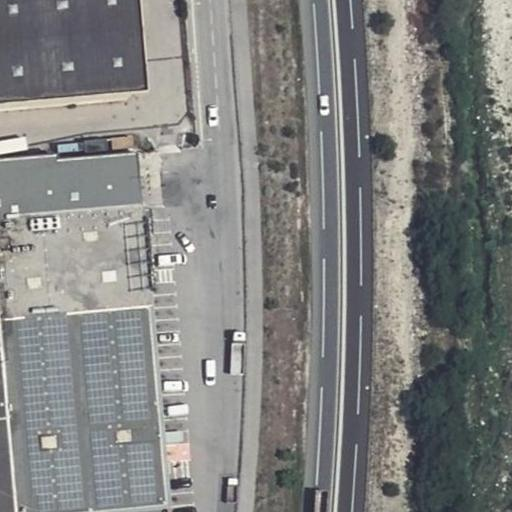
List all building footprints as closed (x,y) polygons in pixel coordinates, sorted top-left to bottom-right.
[(134,0),(0,0),(0,119),(143,105),(134,0)] [(134,142),(110,143),(112,159),(135,157),(134,142)] [(84,161),(112,159),(110,143),(82,144),(84,161)] [(0,170),(0,228),(139,215),(135,164),(56,171),(56,166),(0,170)] [(139,215),(0,228),(0,511),(165,511),(149,306),(146,217),(139,215)]
